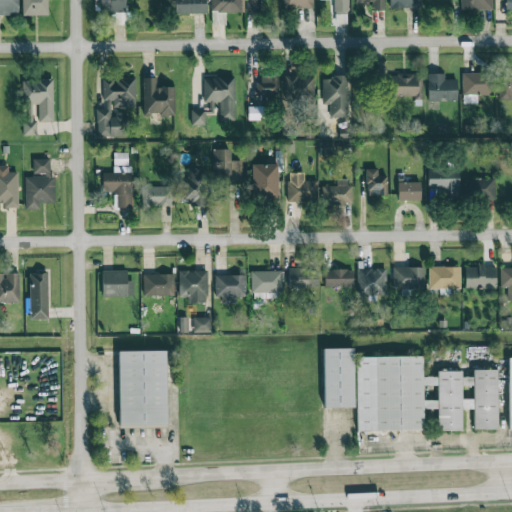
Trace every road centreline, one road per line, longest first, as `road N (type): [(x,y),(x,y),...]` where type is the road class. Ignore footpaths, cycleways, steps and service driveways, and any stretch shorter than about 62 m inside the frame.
road 1 (residential): [(77,0),(85,511)]
road 2 (residential): [(0,240),(511,233)]
road 3 (residential): [(0,47),(511,41)]
road 4 (secondary): [(106,511),(511,493)]
road 5 (secondary): [(511,461),(154,479)]
